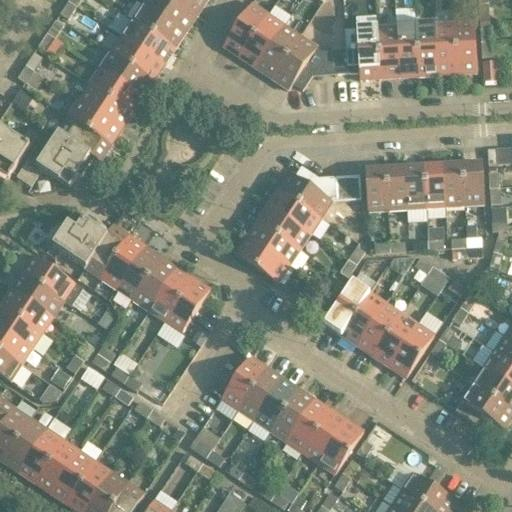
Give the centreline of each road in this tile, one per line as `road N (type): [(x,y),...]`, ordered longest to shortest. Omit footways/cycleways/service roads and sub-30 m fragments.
road 1 (residential): [(241,310),(251,291),(193,251),(262,144),(511,129)]
road 2 (residential): [(511,108),(260,122),(188,77),(237,0)]
road 3 (residential): [(511,493),(241,310)]
road 4 (residential): [(241,310),(169,420)]
